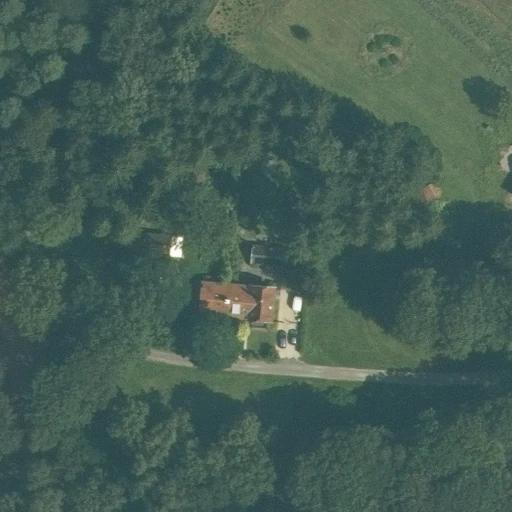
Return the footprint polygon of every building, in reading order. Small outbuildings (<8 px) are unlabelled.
[(169,258),(171,235),(132,232),(130,255),(169,258)] [(287,268),(288,251),(252,248),(251,265),(287,268)] [(299,255),(298,268),(307,268),(308,256),(299,255)] [(241,287),(206,284),(200,284),(199,296),(205,297),(203,316),(238,319),(241,287)] [(273,322),(276,289),(241,287),(238,319),(273,322)]
